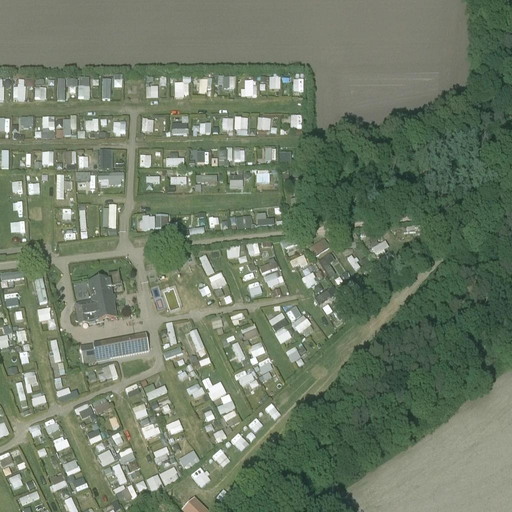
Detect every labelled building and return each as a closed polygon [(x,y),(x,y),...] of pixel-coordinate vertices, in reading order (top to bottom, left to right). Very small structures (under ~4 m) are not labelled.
[(78,99),(90,99),(90,78),(78,78),(78,99)] [(235,91),(235,78),(223,78),(223,90),(235,91)] [(280,91),(281,78),(270,78),(269,91),(280,91)] [(18,88),(13,88),(13,102),(26,102),(25,88),(34,88),(34,80),(18,80),(18,88)] [(199,95),(206,95),(208,81),(200,80),(199,95)] [(56,86),(56,99),(68,99),(68,88),(77,89),(78,81),(67,81),(67,87),(56,86)] [(241,99),(258,98),(257,81),(245,82),(245,91),(241,91),(241,99)] [(293,92),(303,92),(303,81),(293,81),(293,92)] [(189,84),(174,84),(174,99),(189,99),(189,84)] [(115,100),(115,87),(102,87),(102,100),(115,100)] [(145,100),(158,100),(158,87),(145,87),(145,100)] [(34,101),(46,101),(46,89),(34,89),(34,101)] [(71,131),(77,131),(77,117),(70,117),(70,121),(63,121),(63,132),(56,132),(56,138),(71,138),(71,131)] [(300,129),(301,118),(294,117),(293,129),(300,129)] [(19,129),(33,129),(33,118),(20,118),(19,129)] [(34,133),(35,140),(55,140),(54,118),(42,118),(43,132),(34,133)] [(222,119),(222,132),(233,132),(233,119),(222,119)] [(235,119),(235,137),(247,137),(247,119),(235,119)] [(257,132),(270,132),(270,119),(257,119),(257,132)] [(0,132),(9,132),(10,121),(0,120),(0,132)] [(98,132),(98,121),(85,121),(85,132),(98,132)] [(114,137),(126,137),(125,122),(113,123),(114,137)] [(171,125),(171,136),(188,135),(187,124),(171,125)] [(148,125),(148,137),(160,136),(160,125),(148,125)] [(210,125),(193,125),(193,135),(210,135),(210,125)] [(232,149),(218,149),(219,162),(233,161),(232,149)] [(276,162),(276,149),(265,149),(265,162),(276,162)] [(233,163),(244,163),(244,151),(233,151),(233,163)] [(76,152),(64,153),(64,165),(76,165),(76,152)] [(54,168),(54,153),(42,153),(42,168),(54,168)] [(209,164),(209,153),(197,153),(197,164),(209,164)] [(280,154),(280,165),(290,165),(290,154),(280,154)] [(99,168),(110,168),(110,155),(99,155),(99,168)] [(151,168),(151,156),(140,156),(140,168),(151,168)] [(244,189),(243,172),(238,172),(238,176),(229,177),(230,190),(244,189)] [(257,185),(270,184),(269,172),(256,172),(257,185)] [(90,175),(75,175),(75,185),(90,185),(90,175)] [(196,176),(196,184),(217,184),(217,176),(196,176)] [(68,197),(57,198),(58,208),(68,208),(68,197)] [(71,221),(71,211),(62,211),(62,221),(71,221)] [(257,228),(274,227),(274,220),(265,220),(265,215),(256,215),(257,228)] [(142,217),(143,231),(177,231),(177,224),(168,224),(168,217),(142,217)] [(236,231),(252,230),(251,218),(236,218),(236,231)] [(283,250),(297,245),(295,239),(281,243),(283,250)] [(315,258),(329,249),(323,240),(309,249),(315,258)] [(385,242),(371,249),(376,257),(389,251),(385,242)] [(249,258),(260,255),(257,243),(246,246),(249,258)] [(240,259),(239,247),(226,248),(226,259),(240,259)] [(377,275),(395,261),(390,254),(371,268),(377,275)] [(319,263),(330,279),(335,276),(328,266),(335,262),(330,255),(319,263)] [(205,256),(199,259),(208,278),(214,275),(205,256)] [(293,271),(307,264),(303,256),(289,263),(293,271)] [(355,271),(360,269),(352,256),(347,259),(355,271)] [(238,259),(240,265),(248,263),(246,257),(238,259)] [(260,274),(270,270),(267,258),(256,261),(260,274)] [(5,285),(17,285),(17,274),(6,274),(5,285)] [(75,306),(76,311),(77,317),(75,317),(74,319),(75,323),(76,324),(78,324),(79,326),(117,319),(111,288),(120,287),(118,274),(108,276),(109,280),(88,284),(91,303),(75,306)] [(208,279),(212,291),(226,286),(222,274),(208,279)] [(281,274),(264,277),(266,288),(283,286),(281,274)] [(302,279),(307,290),(318,285),(313,274),(302,279)] [(260,283),(248,286),(249,292),(262,288),(260,283)] [(340,292),(351,307),(357,302),(346,287),(340,292)] [(315,298),(319,305),(337,295),(333,288),(315,298)] [(280,289),(272,292),(275,299),(282,296),(280,289)] [(215,292),(218,301),(224,298),(220,290),(215,292)] [(328,306),(323,309),(327,316),(332,313),(328,306)] [(49,310),(37,312),(39,323),(50,321),(49,310)] [(282,314),(268,322),(275,334),(289,326),(282,314)] [(299,336),(311,326),(303,316),(291,326),(299,336)] [(221,318),(211,320),(213,331),(222,329),(221,318)] [(56,329),(54,320),(48,321),(50,330),(56,329)] [(178,334),(191,331),(188,321),(176,324),(178,334)] [(172,324),(165,325),(170,347),(177,345),(172,324)] [(242,330),(245,341),(258,337),(255,326),(242,330)] [(274,336),(281,345),(291,338),(285,329),(274,336)] [(24,332),(16,333),(18,344),(26,342),(24,332)] [(6,336),(0,338),(0,349),(9,348),(6,336)] [(146,336),(79,348),(83,367),(110,362),(110,361),(149,353),(146,336)] [(56,341),(50,343),(55,364),(61,362),(56,341)] [(196,341),(185,345),(190,357),(201,352),(196,341)] [(238,344),(232,347),(239,363),(245,360),(238,344)] [(253,359),(265,354),(261,344),(249,348),(253,359)] [(292,364),(301,359),(294,348),(285,354),(292,364)] [(171,364),(183,359),(179,349),(166,354),(171,364)] [(256,365),(261,376),(273,371),(269,360),(256,365)] [(100,382),(117,378),(114,366),(102,369),(103,374),(98,376),(100,382)] [(10,391),(22,389),(17,368),(7,370),(9,378),(6,378),(10,391)] [(25,387),(36,385),(35,373),(23,375),(25,387)] [(255,382),(252,375),(246,377),(245,373),(236,376),(240,388),(255,382)] [(262,384),(270,380),(267,374),(259,379),(262,384)] [(254,381),(249,385),(253,390),(258,386),(254,381)] [(219,392),(223,391),(221,384),(208,388),(216,411),(228,406),(225,396),(221,397),(219,392)] [(56,391),(59,402),(82,397),(79,385),(56,391)] [(129,400),(141,395),(137,385),(125,390),(129,400)] [(198,385),(187,390),(193,401),(204,395),(198,385)] [(165,387),(155,391),(153,386),(144,389),(148,401),(167,394),(165,387)] [(96,416),(110,411),(106,400),(92,405),(96,416)] [(169,404),(164,405),(162,400),(156,402),(161,418),(172,414),(169,404)] [(76,410),(80,421),(93,415),(89,405),(76,410)] [(132,410),(137,421),(149,416),(144,405),(132,410)] [(234,412),(223,417),(228,429),(239,424),(234,412)] [(112,430),(119,427),(116,418),(108,420),(112,430)] [(55,419),(43,425),(47,435),(60,430),(55,419)] [(166,426),(170,437),(183,432),(179,421),(166,426)] [(0,426),(0,439),(9,436),(4,424),(0,426)] [(145,441),(160,435),(156,424),(141,430),(145,441)] [(29,429),(32,439),(42,436),(40,426),(29,429)] [(86,435),(91,447),(103,442),(98,431),(86,435)] [(119,434),(111,438),(116,447),(124,443),(119,434)] [(53,443),(57,453),(69,448),(65,437),(53,443)] [(40,459),(47,456),(45,449),(37,452),(40,459)] [(118,455),(124,466),(136,461),(130,449),(118,455)] [(152,453),(156,465),(169,461),(166,449),(152,453)] [(8,455),(12,465),(20,462),(15,452),(8,455)] [(103,468),(114,463),(109,452),(98,457),(103,468)] [(185,471),(199,463),(193,452),(179,461),(185,471)] [(62,466),(67,478),(80,472),(75,461),(62,466)] [(126,466),(129,474),(140,470),(137,462),(126,466)] [(104,470),(107,476),(114,473),(111,467),(104,470)] [(165,486),(178,480),(173,469),(160,475),(165,486)] [(112,476),(115,487),(127,483),(124,472),(112,476)] [(19,475),(9,479),(13,490),(24,486),(19,475)] [(61,475),(50,481),(55,492),(67,487),(61,475)] [(146,482),(152,494),(164,489),(158,476),(146,482)] [(76,493),(87,490),(85,479),(73,482),(76,493)] [(137,485),(140,492),(145,490),(142,483),(137,485)] [(131,485),(120,491),(126,504),(137,498),(131,485)] [(205,511),(194,500),(181,511),(205,511)] [(37,511),(43,509),(40,502),(33,505),(37,511)]
